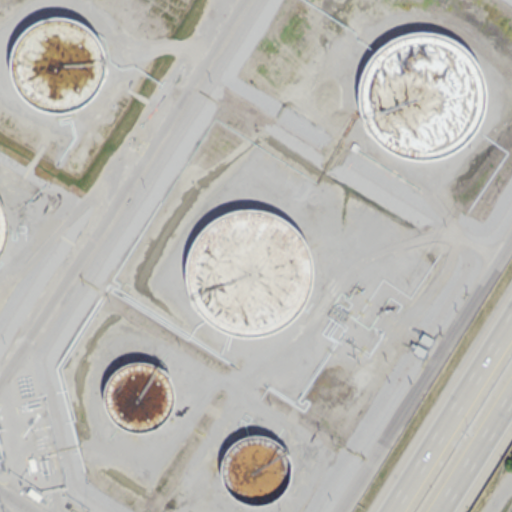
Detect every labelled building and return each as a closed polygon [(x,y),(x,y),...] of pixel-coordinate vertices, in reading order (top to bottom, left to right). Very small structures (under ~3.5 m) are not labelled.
[(91,100),(101,85),(104,67),(101,49),(91,35),(75,25),(58,21),(40,25),(25,35),(15,50),(12,68),(15,86),(26,101),(41,110),(58,114),(76,110),(91,100)] [(468,139),(481,118),(486,94),(480,71),(467,51),(446,37),(422,33),(398,38),(378,52),(365,73),(360,97),(366,120),(380,140),(400,154),(424,158),(448,153),(468,139)] [(294,314),(307,294),(312,270),(306,246),(293,226),(272,213),(248,208),(224,214),(204,228),(191,248),(186,272),(192,296),(206,316),(226,329),(250,334),(274,328),(294,314)] [(155,427),(165,419),(171,408),(172,395),(169,382),(160,373),(149,367),(136,365),(124,369),(114,377),(108,388),(107,401),(111,414),(119,423),(130,429),(143,431),(155,427)] [(273,500),(282,492),(288,481),(290,468),(286,456),(278,446),(267,440),(254,438),(242,442),(232,450),(226,461),(224,474),(228,487),(236,496),(247,502),(260,504),(273,500)]
